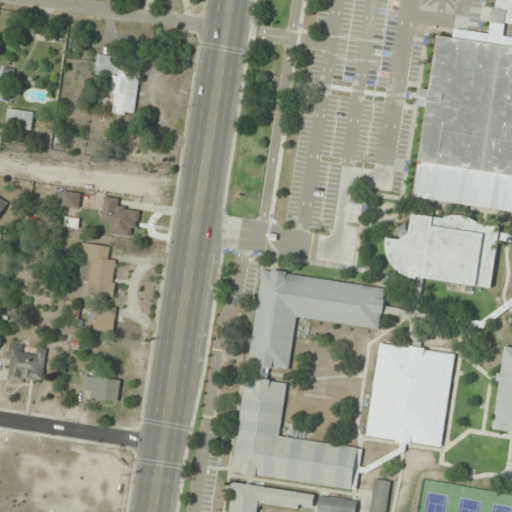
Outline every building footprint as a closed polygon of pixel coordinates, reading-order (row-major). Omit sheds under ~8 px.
[(416,200),(511,211),(511,44),(504,44),(508,0),(493,0),(490,36),(439,30),(432,90),(422,89),(420,106),(426,107),(416,200)] [(135,117),(143,60),(97,54),(95,75),(114,78),(109,113),(135,117)] [(0,101),(10,101),(10,76),(0,76),(0,101)] [(32,130),(35,113),(9,109),(6,126),(32,130)] [(0,217),(12,198),(0,191),(0,217)] [(81,192),(59,191),(59,207),(81,208),(81,192)] [(136,237),(139,211),(122,209),(123,199),(105,197),(102,223),(112,224),(111,235),(136,237)] [(492,287),(500,224),(413,214),(412,227),(402,226),(400,239),(391,238),(387,272),(419,275),(415,311),(388,308),(387,313),(419,316),(423,279),(492,287)] [(109,258),(111,246),(82,243),(77,282),(91,284),(89,295),(114,298),(119,259),(109,258)] [(381,329),(386,287),(263,271),(251,365),(290,370),(297,318),(381,329)] [(114,332),(118,308),(97,305),(94,330),(114,332)] [(442,448),(454,354),(381,344),(368,438),(442,448)] [(10,381),(44,383),(46,352),(25,350),(25,346),(12,345),(10,381)] [(511,347),(504,346),(494,431),(511,432),(511,347)] [(119,402),(121,379),(86,375),(85,391),(93,391),(93,399),(119,402)] [(287,382),(246,377),(234,473),(354,488),(359,447),(281,438),(287,382)] [(371,511),(386,511),(389,480),(374,479),(371,511)] [(228,511),(258,511),(260,504),(314,511),(316,494),(233,482),(228,511)]
